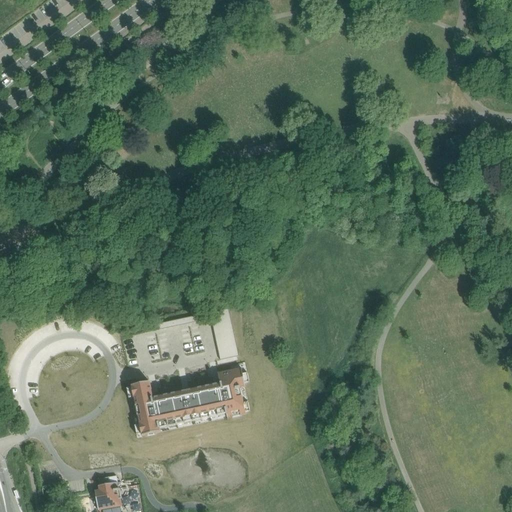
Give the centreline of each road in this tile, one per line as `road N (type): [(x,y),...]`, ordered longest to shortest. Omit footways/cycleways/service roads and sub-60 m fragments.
road 1 (secondary): [(0,113),(153,0)]
road 2 (secondary): [(119,0),(0,85)]
